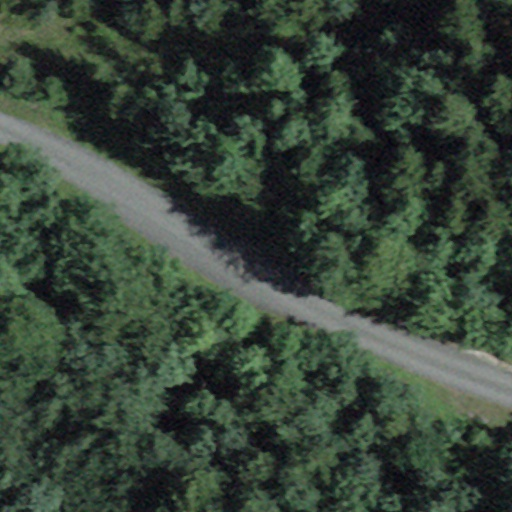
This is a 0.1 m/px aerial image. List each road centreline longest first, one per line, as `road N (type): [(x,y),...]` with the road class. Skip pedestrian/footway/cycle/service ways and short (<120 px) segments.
road 1 (unclassified): [(511,397),(369,342),(263,286),(125,197),(0,135)]
road 2 (track): [(0,61),(369,35),(511,42)]
